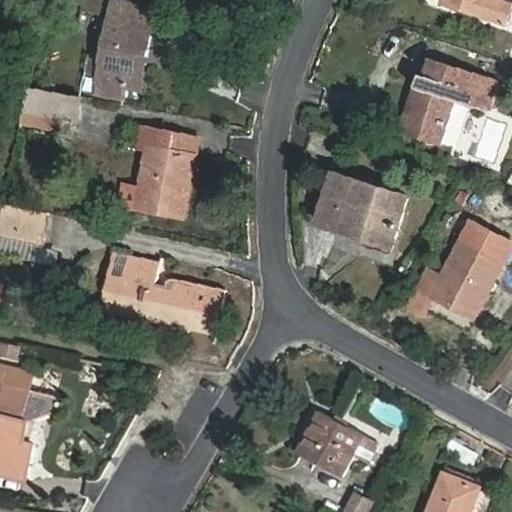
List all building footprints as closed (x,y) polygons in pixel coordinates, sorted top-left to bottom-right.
[(85,0),(85,8),(108,10),(108,0),(85,0)] [(490,21),(497,0),(442,0),(442,4),(490,21)] [(511,0),(497,0),(490,21),(511,28),(511,0)] [(142,54),(151,55),(159,10),(116,2),(96,95),(126,100),(128,86),(135,87),(142,54)] [(144,89),(151,55),(142,54),(135,87),(144,89)] [(396,132),(449,150),(465,100),(487,107),(496,82),(429,58),(424,74),(416,71),(396,132)] [(79,125),(84,96),(31,85),(23,115),(79,125)] [(186,219),(199,140),(141,130),(136,157),(146,159),(136,210),(186,219)] [(347,216),(402,235),(415,196),(337,169),(321,219),(344,227),(347,216)] [(0,230),(47,240),(52,212),(2,201),(0,210),(0,230)] [(399,245),(402,235),(347,216),(344,227),(399,245)] [(410,305),(424,313),(433,295),(457,308),(459,303),(476,312),(511,244),(511,243),(472,222),(451,261),(442,279),(428,272),(410,305)] [(104,311),(123,315),(126,301),(114,296),(120,273),(133,276),(137,256),(115,251),(104,311)] [(451,261),(438,254),(428,272),(442,279),(451,261)] [(126,301),(123,315),(171,325),(173,317),(195,322),(192,330),(217,336),(227,289),(172,276),(169,286),(158,283),(163,261),(137,256),(133,276),(120,273),(114,296),(126,301)] [(473,317),(476,312),(459,303),(457,308),(473,317)] [(37,372),(0,362),(0,384),(4,386),(0,401),(0,474),(31,483),(40,447),(31,444),(37,422),(64,410),(61,399),(32,391),(37,372)] [(128,409),(107,452),(117,457),(138,414),(128,409)] [(346,478),(359,451),(367,435),(324,411),(302,454),(346,478)] [(367,435),(359,451),(370,456),(379,441),(367,435)] [(471,511),(483,485),(449,471),(433,511),(471,511)] [(381,511),(383,509),(357,495),(348,511),(381,511)]
